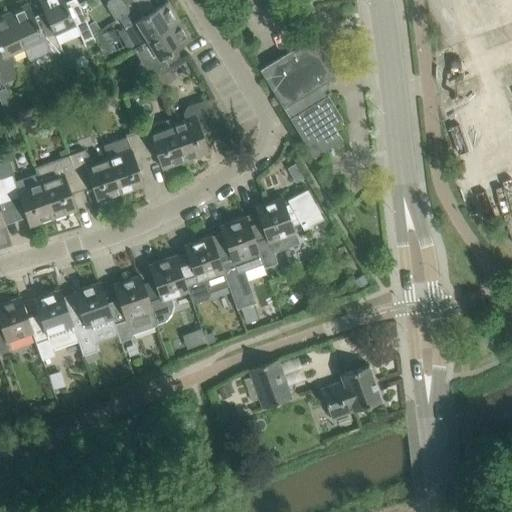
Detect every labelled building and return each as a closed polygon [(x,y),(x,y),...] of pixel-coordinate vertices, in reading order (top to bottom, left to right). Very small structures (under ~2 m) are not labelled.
[(38,0),(46,17),(53,32),(54,31),(74,22),(64,0),(38,0)] [(86,0),(84,0),(79,4),(83,11),(88,8),(89,4),(86,0)] [(107,24),(108,25),(119,18),(144,2),(142,0),(106,0),(107,0),(106,5),(114,20),(107,24)] [(147,40),(179,20),(167,1),(150,12),(144,2),(119,18),(124,27),(136,46),(146,39),(147,40)] [(28,3),(7,13),(22,46),(29,61),(49,51),(52,56),(64,51),(54,31),(53,32),(46,17),(36,21),(28,3)] [(0,77),(2,82),(13,77),(12,65),(13,64),(11,51),(22,46),(7,13),(0,16),(0,77)] [(191,40),(179,20),(147,40),(147,41),(134,48),(141,60),(137,71),(144,82),(179,59),(173,51),(191,40)] [(76,27),(83,42),(85,46),(95,41),(94,37),(87,22),(76,27)] [(260,69),(260,70),(283,108),(316,88),(338,75),(314,36),(260,69)] [(169,69),(157,76),(163,86),(175,79),(169,69)] [(316,88),(283,108),(313,157),(342,140),(333,125),(342,120),(328,95),(322,98),(316,88)] [(185,119),(172,124),(185,160),(208,152),(201,133),(227,123),(211,98),(187,106),(182,113),(185,119)] [(170,118),(136,130),(144,153),(155,149),(162,168),(185,160),(172,124),(170,118)] [(125,136),(103,144),(121,193),(144,185),(133,157),(144,153),(136,130),(125,134),(125,136)] [(83,150),(68,155),(79,186),(90,182),(97,202),(121,193),(103,144),(102,145),(107,158),(93,163),(83,150)] [(34,167),(39,182),(40,182),(53,218),(76,209),(69,190),(79,186),(68,155),(34,167)] [(12,175),(1,179),(8,201),(19,197),(30,226),(53,218),(40,182),(39,182),(17,190),(12,175)] [(0,226),(5,224),(0,211),(0,204),(8,201),(1,179),(0,179),(0,226)] [(307,189),(291,198),(308,226),(323,218),(307,189)] [(262,226),(251,230),(263,267),(275,262),(271,252),(298,242),(295,233),(293,226),(300,223),(304,230),(306,229),(306,227),(308,226),(291,198),(287,200),(289,204),(285,206),(281,197),(255,206),(262,226)] [(226,245),(215,249),(223,272),(222,272),(226,283),(227,286),(236,312),(242,310),(247,324),(258,320),(253,306),(256,305),(245,273),(263,267),(262,264),(251,230),(246,217),(220,226),(226,245)] [(223,272),(215,249),(210,236),(184,245),(191,265),(179,269),(187,291),(191,304),(206,299),(209,292),(227,286),(226,283),(222,272),(223,272)] [(155,284),(144,288),(157,324),(161,322),(165,320),(170,313),(172,305),(172,301),(170,297),(187,291),(179,269),(175,255),(148,265),(155,284)] [(351,282),(357,291),(370,283),(364,274),(351,282)] [(119,304),(108,307),(112,318),(111,318),(117,335),(120,342),(132,337),(131,334),(157,324),(144,288),(139,275),(112,284),(119,304)] [(112,318),(108,307),(99,282),(73,292),(80,311),(69,315),(72,325),(71,325),(76,338),(77,340),(82,355),(97,350),(95,343),(117,335),(111,318),(112,318)] [(40,318),(29,322),(32,333),(41,359),(54,355),(51,349),(77,340),(76,338),(71,325),(72,325),(69,315),(60,289),(33,299),(40,318)] [(0,324),(0,325),(0,350),(9,347),(7,342),(32,333),(29,322),(20,297),(0,303),(0,324)] [(213,333),(205,335),(208,343),(216,340),(213,333)] [(276,359),(249,369),(263,408),(290,399),(276,359)] [(320,388),(327,407),(331,417),(351,410),(351,412),(382,401),(369,365),(340,375),(342,380),(320,388)] [(234,392),(230,383),(217,389),(222,399),(231,395),(230,393),(234,392)]
